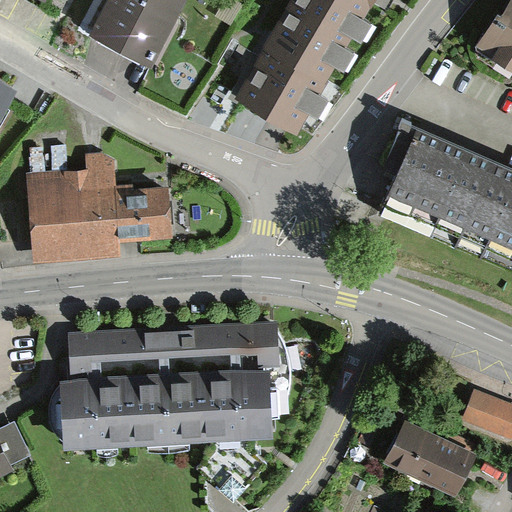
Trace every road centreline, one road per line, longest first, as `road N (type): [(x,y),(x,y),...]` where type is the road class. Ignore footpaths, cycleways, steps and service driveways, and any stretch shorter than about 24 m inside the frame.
road 1 (residential): [(299,203),(0,44)]
road 2 (tertiary): [(270,277),(154,278),(0,294)]
road 3 (residential): [(299,203),(449,0)]
road 4 (residential): [(378,294),(316,460),(277,511)]
road 5 (tertiary): [(511,345),(378,294)]
